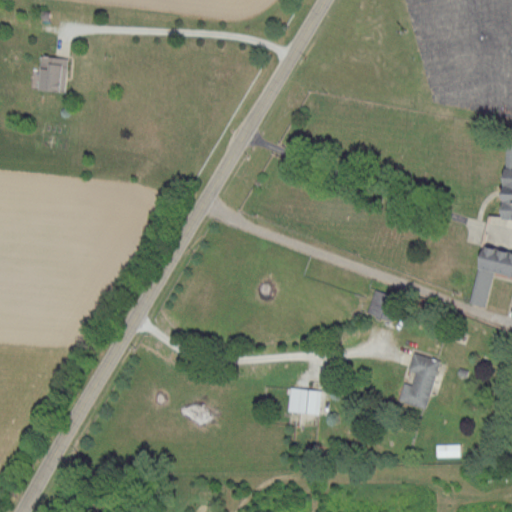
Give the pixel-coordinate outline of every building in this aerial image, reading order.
[(66,90),(68,57),(43,55),(42,89),(66,90)] [(476,304),(488,306),(495,271),(511,274),(511,250),(487,246),(476,304)] [(402,296),(374,289),(369,313),(396,320),(402,296)] [(406,381),(400,400),(427,408),(441,360),(416,352),(411,370),(418,372),(414,384),(406,381)] [(324,390),(292,386),(289,410),(320,414),(324,390)]
